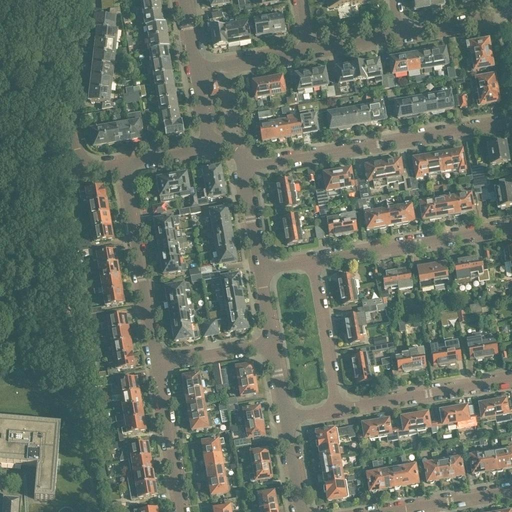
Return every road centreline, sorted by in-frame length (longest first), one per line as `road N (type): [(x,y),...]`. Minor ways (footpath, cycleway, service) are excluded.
road 1 (residential): [(242,167),(511,120)]
road 2 (residential): [(156,363),(122,163)]
road 3 (residential): [(122,163),(94,166),(74,144),(84,0)]
road 4 (residential): [(312,261),(511,227)]
road 5 (residential): [(335,409),(511,379)]
road 6 (residential): [(182,511),(156,363)]
road 7 (residential): [(335,409),(312,261)]
road 8 (residential): [(389,511),(511,490)]
